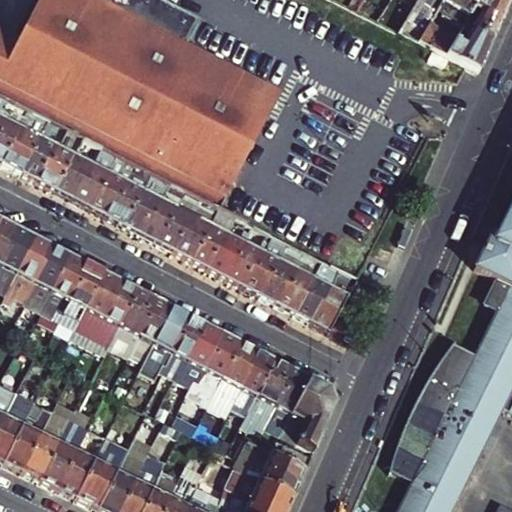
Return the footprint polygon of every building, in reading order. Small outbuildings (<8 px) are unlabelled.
[(0,40),(0,101),(6,105),(12,108),(26,115),(46,125),(65,135),(80,143),(100,153),(114,160),(133,170),(148,177),(168,187),(183,195),(202,205),(219,213),(280,93),(186,46),(198,23),(153,0),(99,0),(99,2),(95,0),(41,0),(16,49),(0,40)] [(349,0),(344,10),(352,14),(361,0),(349,0)] [(442,0),(417,0),(412,9),(396,36),(414,46),(442,0)] [(412,0),(408,7),(412,9),(417,0),(412,0)] [(442,0),(414,46),(443,60),(462,29),(472,12),(479,0),(442,0)] [(479,0),(472,12),(480,16),(470,34),(491,44),(510,0),(479,0)] [(480,16),(472,12),(462,29),(470,34),(480,16)] [(477,77),(491,44),(470,34),(462,29),(443,60),(477,77)] [(457,68),(441,60),(437,69),(442,71),(443,70),(453,75),(457,68)] [(0,123),(3,125),(8,115),(9,114),(3,111),(6,105),(0,101),(0,123)] [(22,122),(26,115),(12,108),(9,114),(8,115),(22,122)] [(22,122),(28,125),(42,133),(46,125),(26,115),(22,122)] [(23,135),(3,125),(0,131),(0,166),(9,148),(14,151),(23,135)] [(37,142),(56,152),(65,135),(46,125),(42,133),(37,142)] [(0,167),(19,177),(37,142),(23,135),(14,151),(9,148),(0,166),(0,167)] [(80,143),(65,135),(56,152),(71,160),(80,143)] [(56,152),(37,142),(19,177),(33,185),(43,166),(48,168),(56,152)] [(80,143),(71,160),(91,170),(100,153),(80,143)] [(71,160),(56,152),(48,168),(43,166),(33,185),(53,195),(71,160)] [(114,160),(100,153),(91,170),(105,177),(114,160)] [(71,160),(53,195),(68,203),(78,183),(83,186),(91,170),(71,160)] [(116,203),(133,170),(114,160),(105,177),(87,212),(102,220),(112,201),(116,203)] [(68,203),(87,212),(105,177),(91,170),(83,186),(78,183),(68,203)] [(148,177),(133,170),(116,203),(112,201),(102,220),(121,230),(148,177)] [(168,187),(148,177),(121,230),(137,238),(147,218),(151,220),(168,187)] [(137,238),(156,248),(174,212),(183,195),(168,187),(151,220),(147,218),(137,238)] [(183,195),(174,212),(193,222),(202,205),(183,195)] [(511,204),(494,240),(490,237),(473,272),(495,283),(484,307),(498,313),(475,358),(452,347),(437,366),(427,381),(419,395),(408,417),(397,446),(389,475),(412,487),(399,511),(450,511),(500,412),(511,387),(511,204)] [(202,205),(193,222),(208,229),(219,213),(202,205)] [(174,212),(156,248),(171,255),(180,236),(185,238),(193,222),(174,212)] [(219,213),(208,229),(190,265),(205,272),(215,253),(219,255),(228,239),(233,230),(236,222),(219,213)] [(180,236),(171,255),(190,265),(208,229),(193,222),(185,238),(180,236)] [(247,238),(251,230),(236,222),(233,230),(247,238)] [(15,231),(0,223),(0,272),(11,251),(6,248),(15,231)] [(254,273),(271,241),(251,230),(247,238),(242,247),(224,282),(239,290),(249,271),(254,273)] [(33,241),(15,231),(6,248),(11,251),(0,272),(0,296),(4,299),(33,241)] [(215,253),(205,272),(224,282),(242,247),(228,239),(219,255),(215,253)] [(40,265),(48,249),(33,241),(4,299),(14,304),(24,309),(45,268),(40,265)] [(285,248),(271,241),(254,273),(249,271),(239,290),(258,300),(277,264),(282,255),(285,248)] [(301,265),(305,258),(285,248),(282,255),(301,265)] [(68,259),(48,249),(40,265),(45,268),(24,309),(38,316),(68,259)] [(315,272),(319,265),(305,258),(301,265),(315,272)] [(82,266),(68,259),(38,316),(59,327),(79,285),(74,283),(82,266)] [(288,290),(296,275),(277,264),(258,300),(273,308),(283,288),(288,290)] [(335,283),(339,275),(319,265),(315,272),(335,283)] [(79,285),(59,327),(73,334),(78,324),(84,313),(102,276),(82,266),(74,283),(79,285)] [(330,292),(335,283),(315,272),(310,282),(330,292)] [(273,308),(292,317),(310,282),(296,275),(288,290),(283,288),(273,308)] [(350,290),(353,283),(339,275),(335,283),(350,290)] [(84,313),(104,323),(114,303),(108,300),(117,284),(102,276),(84,313)] [(310,282),(292,317),(307,325),(317,305),(322,308),(330,292),(310,282)] [(114,303),(104,323),(117,330),(136,294),(117,284),(108,300),(114,303)] [(345,300),(330,292),(322,308),(317,305),(307,325),(327,336),(345,300)] [(151,301),(136,294),(117,330),(138,340),(148,321),(143,318),(151,301)] [(14,304),(4,299),(1,306),(10,310),(14,304)] [(152,348),(171,311),(151,301),(143,318),(148,321),(138,340),(132,351),(127,361),(141,369),(146,359),(152,348)] [(185,319),(171,311),(152,348),(172,358),(182,338),(177,335),(185,319)] [(186,365),(204,329),(185,319),(177,335),(182,338),(172,358),(186,365)] [(98,334),(78,324),(73,334),(93,344),(98,334)] [(211,353),(220,336),(204,329),(186,365),(205,375),(207,376),(216,355),(211,353)] [(112,341),(98,334),(93,344),(107,351),(112,341)] [(238,346),(220,336),(211,353),(216,355),(207,376),(205,375),(198,385),(193,382),(187,392),(210,404),(238,346)] [(132,351),(112,341),(107,351),(127,361),(132,351)] [(254,354),(238,346),(210,404),(230,414),(250,373),(246,371),(254,354)] [(254,401),(273,364),(254,354),(246,371),(250,373),(230,414),(244,421),(252,406),(254,401)] [(167,369),(146,359),(141,369),(161,379),(167,369)] [(254,401),(274,411),(285,391),(280,388),(288,372),(273,364),(254,401)] [(205,375),(186,365),(184,370),(180,376),(175,386),(187,392),(193,382),(198,385),(205,375)] [(167,369),(161,379),(175,386),(180,376),(167,369)] [(264,432),(279,439),(309,383),(288,372),(280,388),(285,391),(274,411),(269,422),(264,432)] [(309,383),(279,439),(295,447),(296,447),(312,455),(333,407),(327,392),(309,383)] [(511,387),(500,412),(511,418),(511,387)] [(0,423),(2,420),(11,402),(7,399),(9,394),(1,390),(0,391),(0,423)] [(274,411),(254,401),(252,406),(259,410),(256,416),(269,422),(274,411)] [(50,414),(68,423),(72,414),(54,405),(49,414),(50,414)] [(259,410),(252,406),(244,421),(264,432),(269,422),(256,416),(259,410)] [(19,477),(38,438),(44,426),(50,414),(49,414),(44,411),(40,419),(27,413),(25,417),(1,468),(19,477)] [(0,423),(0,467),(1,468),(25,417),(17,413),(11,425),(2,420),(0,423)] [(47,443),(38,438),(19,477),(37,486),(68,423),(50,414),(44,426),(53,430),(47,443)] [(85,432),(68,423),(37,486),(54,494),(85,432)] [(103,442),(85,432),(54,494),(73,503),(103,442)] [(125,453),(103,442),(73,503),(90,511),(96,511),(114,476),(122,461),(125,453)] [(232,472),(257,484),(292,501),(303,474),(277,460),(247,445),(232,472)] [(277,460),(303,474),(310,460),(283,446),(277,460)] [(125,453),(122,461),(129,465),(133,457),(125,453)] [(160,471),(146,464),(143,472),(139,470),(132,485),(118,511),(140,511),(150,493),(156,480),(160,471)] [(171,482),(173,478),(160,471),(156,480),(169,486),(171,482)] [(257,484),(232,472),(225,490),(229,492),(232,494),(249,502),(257,484)] [(118,511),(132,485),(114,476),(96,511),(118,511)] [(156,480),(150,493),(167,502),(176,484),(171,482),(169,486),(156,480)] [(176,484),(167,502),(162,511),(182,511),(194,488),(178,480),(176,484)] [(286,511),(292,501),(257,484),(249,502),(268,511),(286,511)] [(182,511),(203,511),(204,510),(198,507),(201,502),(205,494),(194,488),(182,511)] [(244,511),(249,502),(232,494),(228,503),(225,501),(229,492),(225,490),(217,509),(223,511),(244,511)] [(162,511),(167,502),(150,493),(140,511),(162,511)] [(198,507),(204,510),(207,505),(201,502),(198,507)] [(268,511),(249,502),(244,511),(268,511)]
